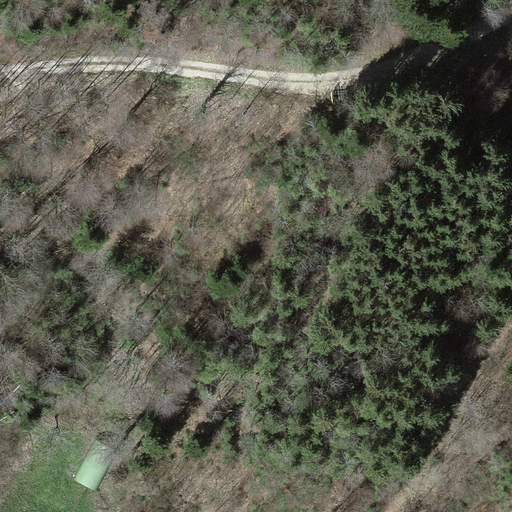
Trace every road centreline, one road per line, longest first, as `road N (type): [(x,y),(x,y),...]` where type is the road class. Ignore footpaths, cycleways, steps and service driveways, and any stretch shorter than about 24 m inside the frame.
road 1 (track): [(511,13),(357,77),(277,81),(96,60),(0,70)]
road 2 (track): [(511,307),(473,360),(389,511)]
